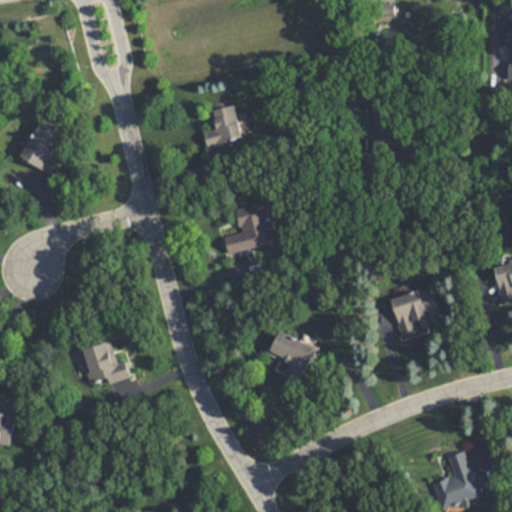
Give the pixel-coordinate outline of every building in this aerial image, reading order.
[(204,131),(208,147),(243,140),(235,103),(210,108),(215,129),(204,131)] [(41,112),(16,151),(46,171),(57,155),(50,150),(65,128),(41,112)] [(274,244),(266,204),(237,209),(241,234),(227,236),(230,252),(274,244)] [(511,260),(493,264),(501,302),(511,300),(511,260)] [(401,336),(440,325),(429,287),(390,299),(401,336)] [(300,379),(315,347),(279,330),(268,354),(288,364),(284,371),(300,379)] [(83,342),(90,363),(85,365),(89,378),(108,372),(110,378),(132,371),(125,352),(115,355),(108,334),(83,342)] [(0,436),(9,438),(15,411),(10,410),(11,405),(0,403),(0,436)] [(467,451),(449,456),(456,477),(435,483),(443,511),(481,499),(467,451)]
